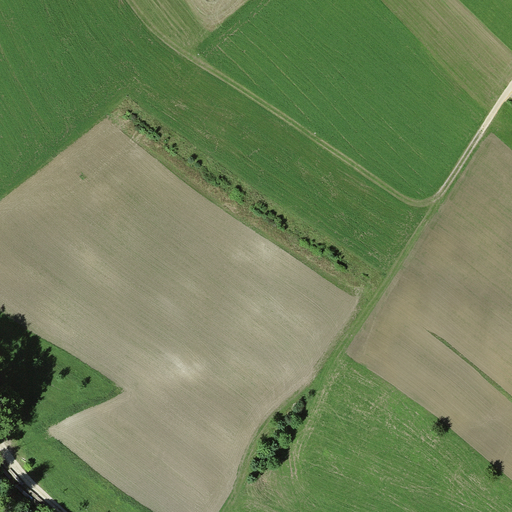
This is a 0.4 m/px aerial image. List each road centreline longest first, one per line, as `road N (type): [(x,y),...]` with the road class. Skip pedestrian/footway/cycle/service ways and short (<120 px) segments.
road 1 (track): [(410,204),(187,53),(132,0)]
road 2 (track): [(228,511),(261,437),(298,387)]
